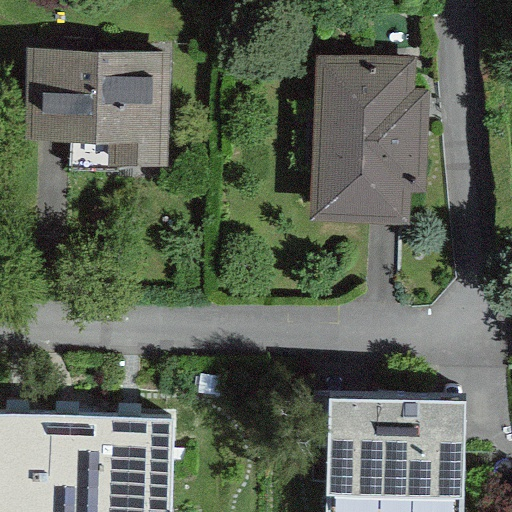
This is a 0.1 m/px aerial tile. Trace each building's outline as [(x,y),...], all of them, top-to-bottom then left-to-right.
[(170,55),(42,50),(38,132),(77,134),(75,174),(133,176),(133,159),(166,161),(170,55)] [(420,57),(338,54),(332,201),(418,205),(419,175),(432,176),(436,89),(419,88),(420,57)] [(461,511),(464,402),(330,398),(327,511),(461,511)] [(0,511),(43,511),(47,414),(0,412),(0,511)] [(43,511),(107,511),(111,415),(47,414),(43,511)] [(178,511),(182,418),(111,415),(107,511),(178,511)]
